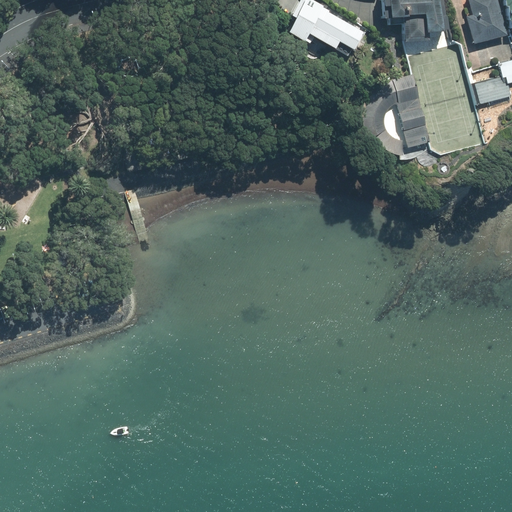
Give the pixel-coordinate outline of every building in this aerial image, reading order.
[(351,51),(363,31),(327,11),(329,7),(317,0),(298,0),(290,16),(294,18),(285,33),(302,43),(311,28),(351,51)] [(427,34),(446,32),(445,16),(440,16),(439,0),(382,0),(384,26),(402,25),(403,43),(427,41),(427,34)] [(473,45),(506,36),(496,0),(467,0),(472,16),(465,17),(473,45)] [(508,30),(511,29),(511,0),(503,0),(504,7),(506,7),(508,30)] [(390,108),(396,104),(407,148),(430,142),(413,75),(390,81),(378,87),(369,97),(364,110),(364,124),(368,136),(376,147),(388,154),(401,157),(401,141),(395,140),(390,136),(386,131),(384,125),(384,119),(386,113),(390,108)] [(477,105),(510,97),(505,76),(471,84),(477,105)] [(24,86),(0,85),(0,103),(24,104),(24,86)]
